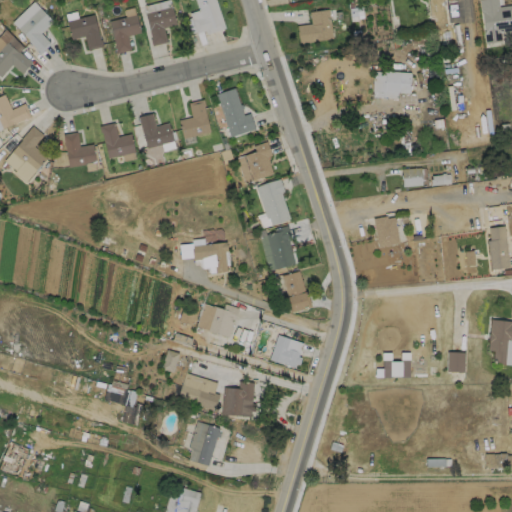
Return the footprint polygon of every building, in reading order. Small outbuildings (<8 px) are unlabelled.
[(214,0),(224,28),(204,34),(203,30),(195,33),(191,20),(200,17),(194,0),(214,0)] [(497,0),(498,7),(511,5),(511,30),(501,32),(500,28),(499,28),(500,41),(484,44),(482,32),(483,31),(481,13),(480,13),(478,0),(497,0)] [(166,42),(151,45),(150,39),(151,39),(144,13),(171,6),(175,24),(162,28),(166,42)] [(50,43),(38,54),(33,49),(34,48),(27,40),(28,40),(17,28),(39,7),(52,21),(40,33),(50,43)] [(331,38),(298,42),(296,25),(310,23),(308,11),(327,9),(331,38)] [(93,14),(99,40),(100,39),(102,46),(87,50),(83,36),(70,39),(66,20),(93,14)] [(130,49),(115,53),(113,46),(115,46),(108,21),(135,14),(139,32),(127,35),(130,49)] [(0,45),(4,41),(17,52),(18,51),(27,59),(27,58),(31,61),(21,73),(11,64),(0,77),(0,45)] [(384,70),(409,72),(409,76),(408,92),(396,92),(395,98),(370,96),(371,78),(372,78),(372,76),(373,70),(383,71),(384,70)] [(233,87),(239,104),(241,104),(242,108),(241,109),(243,114),(247,113),(245,108),(247,108),(254,128),(246,131),(246,130),(229,136),(215,93),(233,87)] [(0,95),(3,94),(11,109),(24,103),(30,117),(25,119),(25,118),(13,124),(13,123),(2,128),(0,124),(0,95)] [(209,131),(182,138),(178,119),(191,116),(187,102),(202,98),(204,106),(203,106),(209,131)] [(151,112),(155,125),(167,122),(170,132),(173,131),(175,138),(172,139),(172,140),(171,140),(173,147),(163,150),(161,143),(146,148),(137,116),(151,112)] [(113,122),(116,136),(130,133),(134,151),(107,158),(101,132),(100,132),(98,125),(113,122)] [(46,156),(33,171),(10,151),(21,139),(20,138),(31,125),(43,135),(33,145),(46,156)] [(76,131),(79,146),(92,143),(95,162),(68,167),(62,134),(76,131)] [(271,173),(250,179),(242,154),(254,150),(252,145),(265,140),(270,154),(266,155),(269,164),(268,164),(271,173)] [(421,185),(401,186),(400,169),(420,167),(421,185)] [(444,173),(444,174),(448,174),(449,183),(430,185),(430,180),(431,179),(430,176),(441,175),(441,173),(444,173)] [(279,192),(288,218),(270,224),(267,217),(265,218),(254,186),(278,178),(282,191),(279,192)] [(385,215),(385,217),(392,216),(393,218),(394,218),(394,220),(393,220),(397,242),(376,246),(371,218),(385,215)] [(293,263),(273,268),(265,233),(273,231),(272,228),(286,224),(289,238),(287,238),(293,263)] [(507,266),(489,269),(485,240),(488,239),(487,227),(502,225),(507,266)] [(225,241),(226,250),(223,250),(226,270),(208,272),(208,266),(201,267),(200,258),(192,259),(191,256),(180,258),(178,244),(191,242),(191,245),(225,241)] [(464,250),(464,264),(474,264),(473,250),(464,250)] [(297,270),(303,290),(305,290),(309,305),(289,311),(284,296),(286,296),(280,275),(297,270)] [(202,302),(211,305),(222,308),(223,303),(237,307),(233,322),(232,322),(227,336),(204,329),(204,328),(195,325),(202,302)] [(511,308),(511,364),(491,362),(492,349),(487,349),(488,338),(487,338),(487,332),(488,332),(490,318),(510,320),(511,308)] [(219,336),(196,328),(190,345),(214,353),(219,336)] [(302,342),(298,352),(297,355),(300,357),(298,364),(294,363),(293,367),(281,363),(268,359),(276,333),(302,342)] [(178,352),(166,349),(161,369),(173,372),(178,352)] [(446,371),(464,372),(464,352),(447,351),(446,371)] [(409,360),(382,360),(382,377),(409,376),(409,360)] [(218,394),(213,409),(176,397),(184,372),(216,382),(213,392),(218,394)] [(252,382),(250,402),(254,402),(253,410),(249,410),(249,416),(220,413),(222,386),(237,388),(238,381),(252,382)] [(123,412),(122,421),(136,424),(139,408),(132,407),(131,413),(123,412)] [(220,432),(218,437),(216,436),(206,465),(187,459),(190,448),(187,447),(195,420),(218,427),(217,431),(220,432)] [(505,452),(505,454),(511,454),(511,466),(499,466),(484,466),(484,453),(493,452),(493,453),(505,452)] [(195,507),(193,511),(162,511),(171,484),(199,492),(195,507)]
